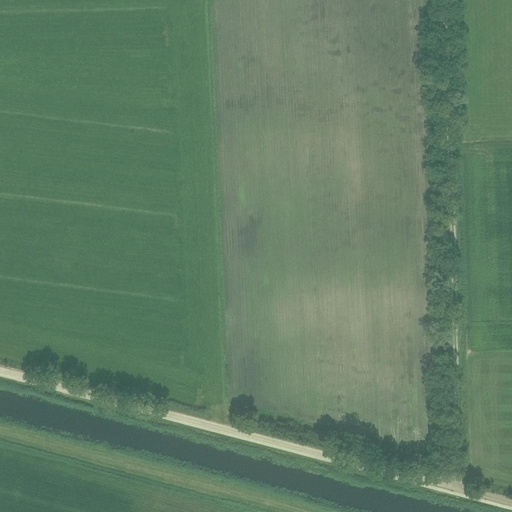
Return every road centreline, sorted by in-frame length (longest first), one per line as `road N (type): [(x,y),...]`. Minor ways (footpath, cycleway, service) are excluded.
road 1 (track): [(511,502),(0,369)]
road 2 (track): [(448,0),(458,490)]
